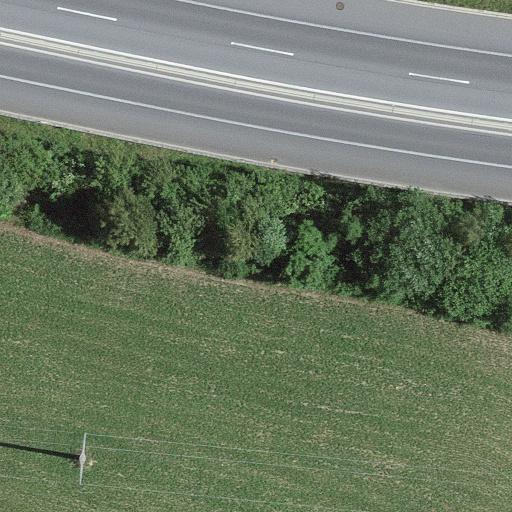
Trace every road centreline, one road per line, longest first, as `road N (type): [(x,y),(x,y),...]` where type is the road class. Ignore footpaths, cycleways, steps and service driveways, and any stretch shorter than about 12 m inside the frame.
road 1 (trunk): [(0,60),(511,151)]
road 2 (trunk): [(511,88),(17,0)]
